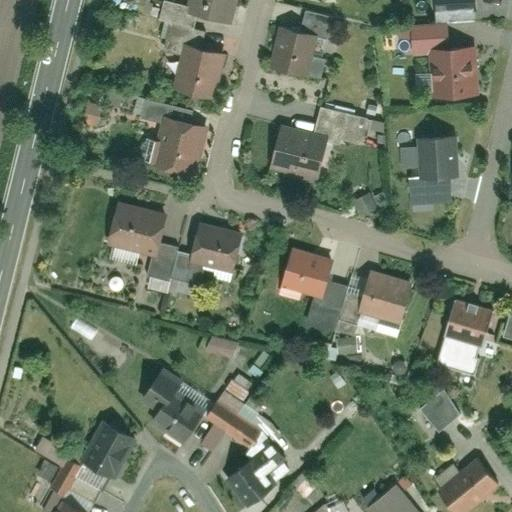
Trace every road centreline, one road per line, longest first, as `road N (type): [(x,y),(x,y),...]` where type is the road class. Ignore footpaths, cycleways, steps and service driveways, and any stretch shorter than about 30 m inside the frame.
road 1 (residential): [(471,270),(214,196),(265,0)]
road 2 (tertiary): [(0,284),(70,0)]
road 3 (residential): [(471,270),(511,108)]
